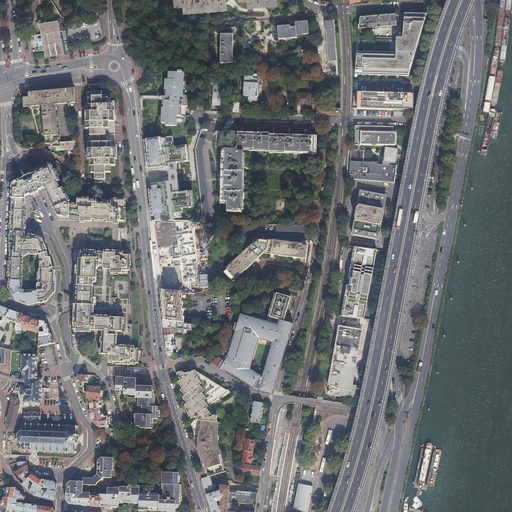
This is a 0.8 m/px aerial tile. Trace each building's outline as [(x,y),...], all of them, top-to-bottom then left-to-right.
[(174,0),(175,6),(184,6),(184,13),(226,9),(225,0),(174,0)] [(356,50),(353,80),(357,77),(360,80),(367,80),(370,77),(374,80),(381,80),(384,76),(387,80),(394,80),(397,76),(400,80),(404,80),(406,77),(413,77),(417,65),(415,64),(416,62),(416,57),(417,54),(421,55),(426,15),(424,15),(424,9),(413,9),(413,13),(410,13),(410,26),(403,26),(403,37),(401,37),(401,38),(397,38),(357,36),(356,50)] [(396,14),(358,17),(357,28),(378,27),(378,29),(380,28),(380,27),(396,26),(396,14)] [(41,34),(30,36),(32,47),(43,45),(45,57),(64,54),(58,20),(39,24),(41,34)] [(333,20),(325,21),(328,76),(336,76),(333,20)] [(290,25),(278,26),(279,39),(297,37),(297,35),(309,34),(308,21),(289,22),(290,25)] [(220,33),(220,63),(232,63),(233,34),(235,34),(235,27),(222,28),(222,33),(220,33)] [(165,123),(165,126),(175,126),(175,119),(177,119),(177,116),(179,116),(179,109),(179,107),(188,107),(185,81),(184,81),(184,71),(182,71),(182,70),(174,69),(174,73),(168,73),(168,80),(164,80),(164,92),(164,97),(162,96),(161,105),(163,105),(163,108),(163,115),(161,115),(161,123),(165,123)] [(240,78),(239,91),(243,91),(243,96),(248,96),(247,101),(248,101),(248,103),(250,103),(251,104),(252,105),(254,105),(255,105),(256,104),(260,104),(262,79),(260,79),(259,77),(258,76),(257,76),(256,75),(255,75),(254,75),(252,75),(251,77),(244,76),(244,78),(240,78)] [(321,81),(321,78),(313,78),(313,89),(316,89),(316,81),(321,81)] [(212,91),(212,104),(220,105),(221,92),(220,92),(220,84),(212,84),(212,91)] [(64,150),(68,150),(75,149),(75,141),(60,143),(57,104),(74,103),(74,88),(28,93),(28,97),(23,98),(24,107),(42,106),(42,113),(40,114),(41,117),(43,117),(44,133),(42,133),(42,136),(44,136),(45,144),(50,143),(50,147),(56,147),(56,151),(64,150)] [(102,91),(101,91),(92,91),(92,98),(87,98),(87,111),(87,128),(87,149),(89,149),(89,159),(91,159),(91,166),(92,166),(92,173),(94,173),(94,178),(105,178),(105,172),(110,172),(110,166),(113,166),(113,159),(114,159),(114,148),(113,149),(113,142),(111,142),(111,135),(113,135),(113,101),(108,101),(108,97),(106,97),(106,95),(105,94),(102,94),(102,91)] [(400,110),(412,111),(413,110),(413,94),(357,92),(356,109),(393,110),(400,110)] [(296,94),(296,105),(309,105),(309,94),(296,94)] [(233,105),(233,112),(243,112),(243,107),(241,107),(241,103),(234,103),(234,105),(233,105)] [(382,126),(354,125),(354,145),(357,145),(360,145),(380,145),(382,126)] [(392,126),(382,126),(380,145),(382,145),(382,144),(391,145),(393,145),(394,145),(394,142),(394,141),(392,141),(392,136),(394,136),(395,136),(395,130),(392,130),(392,126)] [(222,149),(220,202),(226,202),(225,212),(241,212),(243,148),(253,148),(253,150),(268,150),(268,151),(314,152),(314,136),(269,134),(269,133),(237,132),(237,140),(235,140),(235,149),(222,149)] [(204,138),(198,136),(194,149),(202,219),(208,218),(200,149),(204,138)] [(382,145),(380,145),(379,151),(378,152),(377,158),(381,159),(383,159),(384,147),(391,147),(391,145),(382,144),(382,145)] [(379,151),(380,145),(360,145),(359,150),(364,150),(363,160),(377,161),(377,160),(377,158),(378,152),(379,151)] [(377,160),(377,161),(377,163),(388,164),(388,162),(395,163),(397,148),(393,148),(391,147),(384,147),(383,159),(381,159),(381,160),(377,160)] [(357,150),(348,149),(346,178),(393,182),(395,165),(388,164),(377,163),(377,161),(363,160),(364,150),(359,150),(357,150)] [(69,221),(70,204),(64,190),(63,188),(60,189),(57,182),(60,181),(55,169),(54,169),(52,163),(34,171),(35,174),(29,176),(17,182),(16,182),(12,184),(11,210),(24,210),(25,196),(36,191),(45,187),(47,193),(50,200),(53,207),(55,212),(58,217),(59,220),(69,221)] [(354,219),(352,233),(353,235),(377,239),(379,238),(381,224),(380,222),(382,213),(384,210),(386,196),(385,194),(361,190),(359,191),(357,205),(357,207),(356,208),(355,216),(355,218),(354,219)] [(125,221),(125,208),(124,208),(124,199),(111,199),(111,201),(103,201),(103,203),(97,203),(97,201),(89,200),(89,198),(77,198),(77,204),(73,204),(70,204),(69,221),(73,221),(118,222),(118,221),(125,221)] [(10,231),(10,233),(24,232),(25,210),(24,210),(11,210),(11,217),(10,217),(10,224),(11,224),(10,231)] [(152,221),(162,221),(161,212),(151,214),(152,221)] [(38,254),(46,252),(41,238),(39,237),(24,236),(24,232),(10,233),(10,235),(11,236),(11,239),(10,239),(9,243),(10,243),(10,246),(9,247),(9,251),(10,251),(9,266),(8,266),(8,273),(9,273),(9,280),(26,281),(28,281),(29,254),(34,255),(38,254)] [(227,269),(223,272),(232,281),(263,253),(299,258),(299,259),(300,261),(303,261),(304,260),(305,258),(307,246),(302,245),(302,244),(264,239),(264,240),(252,239),(252,244),(226,268),(227,269)] [(377,249),(349,245),(348,250),(354,251),(342,316),(364,319),(377,249)] [(167,247),(158,248),(161,274),(176,272),(173,248),(167,248),(167,247)] [(106,250),(104,250),(104,251),(79,250),(76,250),(74,304),(73,329),(75,329),(81,329),(83,329),(94,330),(102,330),(102,333),(101,342),(101,353),(100,353),(100,358),(101,358),(101,354),(104,354),(108,354),(107,366),(115,367),(115,364),(130,365),(130,363),(138,364),(139,349),(134,349),(134,346),(118,346),(118,347),(116,347),(117,334),(117,331),(121,331),(122,317),(111,317),(111,316),(95,315),(91,315),(92,305),(93,278),(95,278),(96,264),(106,265),(111,265),(110,272),(122,273),(122,270),(130,270),(130,255),(128,255),(128,251),(106,250)] [(48,257),(46,252),(38,254),(40,268),(53,267),(53,265),(51,265),(51,262),(49,262),(48,257)] [(37,290),(38,303),(40,303),(46,301),(51,295),(54,287),(55,274),(54,270),(53,270),(53,267),(40,268),(38,269),(38,282),(36,284),(37,290)] [(10,291),(16,301),(19,302),(22,303),(29,306),(38,303),(37,290),(27,291),(26,281),(9,280),(9,282),(10,282),(9,289),(10,291)] [(180,292),(174,291),(161,289),(160,296),(162,297),(161,304),(162,304),(162,312),(163,312),(162,320),(181,323),(182,314),(181,314),(182,307),(180,306),(181,299),(180,299),(180,292)] [(280,320),(283,321),(290,297),(276,293),(269,316),(280,320)] [(1,306),(0,305),(0,315),(2,317),(4,318),(9,309),(5,308),(1,306)] [(4,318),(10,321),(16,324),(18,313),(14,311),(9,309),(4,318)] [(21,314),(18,313),(15,331),(21,331),(22,327),(24,315),(21,314)] [(28,316),(24,315),(22,327),(38,334),(39,332),(39,329),(40,320),(39,320),(35,319),(31,318),(28,316)] [(260,389),(270,391),(284,344),(286,345),(293,323),(283,321),(280,320),(280,321),(267,317),(266,320),(252,316),(251,319),(240,315),(237,324),(235,323),(233,329),(231,329),(229,335),(234,336),(227,356),(224,356),(224,359),(223,361),(220,366),(252,387),(260,389)] [(336,317),(335,324),(351,326),(352,319),(336,317)] [(356,319),(355,326),(367,329),(368,321),(356,319)] [(43,320),(40,320),(39,329),(41,329),(41,327),(42,327),(44,332),(39,332),(38,334),(38,347),(54,343),(51,336),(48,329),(46,324),(43,320)] [(192,324),(181,323),(162,320),(163,327),(164,334),(173,333),(173,331),(176,331),(177,328),(191,330),(192,324)] [(359,398),(361,386),(352,385),(361,330),(338,326),(328,386),(329,386),(328,393),(359,398)] [(173,333),(164,334),(165,344),(166,356),(170,358),(172,354),(172,353),(172,346),(175,346),(176,345),(176,341),(175,341),(174,341),(173,333)] [(0,388),(3,391),(9,386),(13,375),(14,372),(20,374),(21,352),(0,348),(0,388)] [(47,351),(40,351),(40,358),(47,358),(46,354),(52,354),(51,348),(46,348),(47,351)] [(20,386),(20,388),(19,391),(19,393),(21,395),(21,398),(23,398),(23,402),(41,403),(42,394),(43,394),(44,393),(48,394),(48,388),(44,388),(44,387),(42,387),(42,378),(37,378),(37,372),(34,372),(35,362),(37,362),(38,356),(35,356),(27,356),(22,355),(21,372),(25,373),(24,376),(22,376),(22,379),(24,379),(24,380),(24,384),(21,384),(20,386)] [(181,392),(189,420),(189,422),(192,421),(192,422),(195,422),(195,424),(195,425),(195,426),(200,428),(198,435),(198,442),(198,447),(199,455),(205,477),(209,476),(225,472),(219,455),(220,455),(219,446),(217,446),(217,441),(219,423),(212,422),(212,415),(205,414),(204,405),(213,400),(213,401),(214,402),(215,402),(216,402),(216,401),(216,400),(216,399),(229,393),(196,371),(194,373),(193,372),(189,373),(189,372),(183,373),(183,372),(179,372),(177,373),(177,374),(177,375),(177,376),(178,376),(181,377),(179,379),(180,382),(177,382),(182,392),(181,392)] [(75,378),(78,387),(82,387),(82,383),(88,383),(88,375),(77,375),(75,378)] [(145,377),(136,377),(136,379),(128,378),(128,377),(116,377),(115,390),(123,390),(123,393),(124,394),(125,394),(126,394),(127,395),(130,395),(130,393),(135,394),(135,395),(135,397),(136,398),(138,398),(137,406),(141,406),(141,415),(135,414),(134,426),(138,426),(146,427),(146,429),(151,429),(151,419),(157,420),(157,407),(153,407),(153,395),(152,395),(152,387),(152,385),(145,378),(145,377)] [(91,399),(100,399),(100,387),(88,387),(87,399),(91,399)] [(6,423),(6,428),(14,430),(20,404),(17,403),(18,400),(18,399),(15,398),(18,391),(19,391),(20,388),(15,388),(12,399),(6,423)] [(102,407),(100,399),(91,399),(91,405),(95,405),(96,408),(102,407)] [(263,402),(253,400),(250,421),(260,422),(263,402)] [(89,410),(90,420),(98,427),(98,428),(108,427),(107,415),(104,415),(102,408),(89,410)] [(15,430),(14,430),(6,428),(5,443),(9,442),(13,441),(13,442),(16,441),(15,440),(16,440),(19,443),(19,444),(20,445),(18,445),(18,447),(20,448),(19,448),(20,449),(21,449),(23,450),(24,450),(24,451),(25,452),(25,450),(29,450),(29,452),(31,452),(31,451),(37,451),(37,452),(38,452),(38,451),(44,451),(44,452),(45,452),(45,451),(51,451),(51,453),(52,453),(52,451),(58,452),(58,453),(59,453),(59,452),(64,452),(64,453),(66,453),(66,452),(67,452),(67,453),(68,453),(68,452),(74,452),(74,454),(75,454),(75,452),(76,452),(76,451),(76,446),(77,445),(77,444),(78,444),(79,435),(78,435),(78,434),(77,434),(77,433),(76,433),(77,428),(78,428),(78,426),(77,426),(77,425),(75,425),(75,426),(69,426),(69,425),(68,425),(68,426),(67,426),(67,425),(66,425),(66,426),(60,425),(60,424),(59,424),(59,425),(53,425),(54,424),(52,424),(52,425),(46,425),(46,424),(45,424),(45,425),(39,425),(39,423),(38,423),(38,421),(40,421),(40,413),(28,413),(27,413),(24,413),(23,420),(21,420),(19,422),(17,429),(15,430)] [(241,450),(243,451),(252,452),(253,440),(249,440),(245,439),(242,439),(241,450)] [(252,452),(243,451),(243,454),(240,453),(239,457),(242,457),(242,462),(250,463),(252,452)] [(66,485),(65,492),(77,495),(75,499),(90,500),(90,496),(89,492),(90,485),(95,486),(103,478),(111,478),(112,472),(113,464),(114,459),(102,458),(98,461),(97,474),(92,479),(83,478),(82,482),(70,481),(66,485)] [(7,488),(15,487),(9,480),(4,480),(2,473),(0,462),(0,488),(1,489),(7,488)] [(12,473),(21,485),(32,474),(30,472),(28,470),(27,466),(26,466),(25,462),(21,462),(17,463),(19,470),(18,471),(17,469),(14,470),(13,464),(9,465),(11,470),(12,473)] [(20,485),(21,485),(12,473),(11,470),(9,465),(13,464),(7,465),(10,474),(14,481),(20,485)] [(260,467),(237,465),(235,473),(238,475),(258,477),(260,467)] [(159,495),(158,511),(159,511),(170,511),(174,511),(175,509),(177,509),(179,508),(179,505),(180,505),(182,486),(179,486),(179,474),(163,473),(162,484),(163,484),(163,495),(159,495)] [(37,489),(39,486),(41,479),(37,477),(32,474),(21,485),(29,491),(33,486),(37,489)] [(209,476),(205,477),(200,478),(207,499),(210,511),(219,511),(219,490),(214,492),(209,476)] [(33,486),(29,491),(34,496),(53,501),(55,499),(56,494),(56,492),(56,485),(52,480),(46,480),(45,488),(48,488),(48,491),(45,490),(43,490),(43,487),(39,486),(37,489),(33,486)] [(308,511),(313,487),(299,484),(293,509),(299,510),(308,511)] [(218,488),(219,488),(219,490),(219,511),(225,511),(228,490),(229,486),(218,485),(218,488)] [(100,494),(100,506),(103,507),(106,507),(110,507),(118,508),(118,503),(129,503),(138,504),(139,492),(139,486),(132,486),(131,487),(131,486),(130,486),(129,486),(128,486),(128,487),(128,488),(119,487),(119,489),(114,489),(107,488),(106,495),(100,494)] [(24,496),(15,487),(14,493),(13,499),(16,499),(23,500),(24,498),(24,496)] [(256,499),(257,493),(228,490),(225,511),(254,511),(242,510),(241,511),(240,511),(240,510),(239,509),(238,510),(237,510),(237,511),(234,510),(235,510),(231,509),(232,506),(233,502),(232,501),(233,496),(235,497),(235,498),(243,499),(243,498),(256,499)] [(77,495),(65,492),(65,496),(65,500),(69,504),(76,505),(89,506),(90,500),(75,499),(77,495)] [(90,500),(89,506),(95,506),(100,506),(100,494),(100,493),(89,492),(90,496),(90,500)] [(139,492),(138,504),(138,509),(148,510),(158,511),(159,495),(151,494),(151,493),(139,492)] [(16,501),(16,499),(13,499),(9,498),(7,507),(6,511),(11,511),(12,511),(16,511),(16,507),(20,508),(19,503),(16,503),(16,501)] [(16,507),(16,511),(17,511),(23,511),(24,504),(22,503),(19,503),(20,508),(16,507)]
